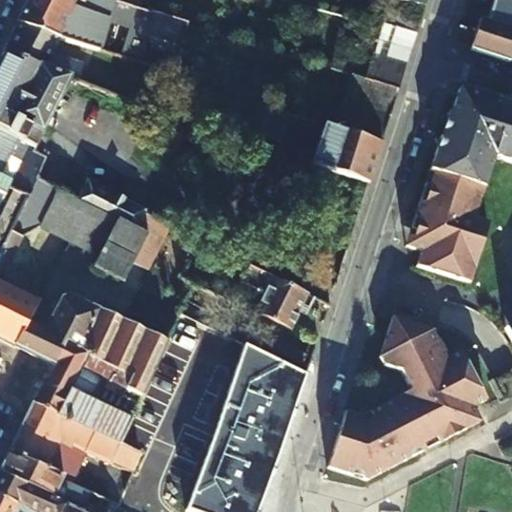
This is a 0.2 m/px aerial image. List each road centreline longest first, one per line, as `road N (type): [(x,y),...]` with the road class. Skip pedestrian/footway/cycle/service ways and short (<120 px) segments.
road 1 (residential): [(285,511),(354,282)]
road 2 (residential): [(354,282),(428,61)]
road 3 (residential): [(354,282),(463,316),(493,356)]
road 4 (unknown): [(153,511),(193,364)]
